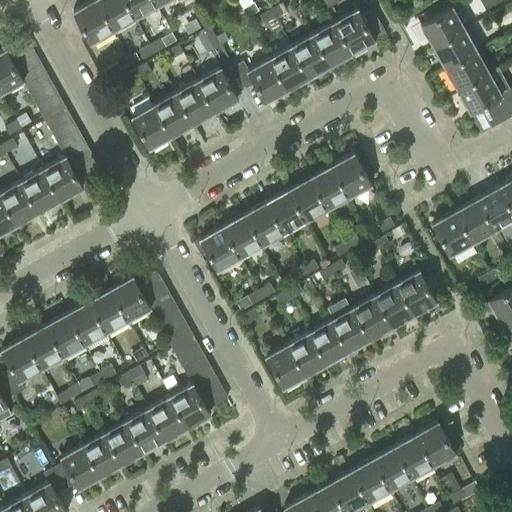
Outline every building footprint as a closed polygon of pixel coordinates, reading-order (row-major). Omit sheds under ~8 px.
[(112,29),(113,28),(97,0),(88,0),(74,8),(74,7),(72,8),(91,41),(92,40),(92,39),(112,28),(112,29)] [(97,0),(113,28),(114,28),(113,27),(133,16),(134,17),(135,16),(125,0),(97,0)] [(125,0),(135,16),(136,16),(135,15),(155,4),(155,5),(156,4),(153,0),(125,0)] [(242,7),(246,14),(257,8),(253,0),(242,7)] [(281,1),(270,7),(275,14),(286,8),(281,1)] [(431,43),(432,44),(465,26),(464,25),(463,25),(452,5),(453,5),(452,3),(419,22),(420,23),(421,23),(432,43),(431,43)] [(335,17),(333,18),(352,51),(353,50),(372,39),(373,39),(374,39),(356,5),(354,6),(355,7),(335,18),(335,17)] [(270,7),(260,13),(264,20),(275,14),(270,7)] [(333,19),(313,30),(313,29),(312,30),(330,63),(331,63),(331,62),(351,51),(352,51),(333,18),(333,19)] [(465,26),(432,44),(432,45),(433,45),(444,64),(443,65),(444,66),(477,47),(476,46),(476,47),(464,27),(465,27),(465,26)] [(291,42),(290,42),(309,75),(310,75),(309,74),(329,63),(329,64),(330,63),(312,30),(311,31),(292,42),(291,42)] [(160,36),(149,42),(153,50),(164,44),(160,36)] [(28,40),(8,52),(14,63),(35,52),(28,40)] [(138,48),(143,56),(153,50),(149,42),(138,48)] [(270,54),(269,54),(287,87),(288,87),(288,86),(307,75),(308,76),(309,75),(290,42),(289,43),(290,44),(270,55),(270,54)] [(178,43),(167,49),(171,56),(182,50),(178,43)] [(0,89),(1,91),(1,90),(21,79),(21,80),(22,79),(19,73),(14,63),(8,52),(4,46),(3,46),(3,47),(0,48),(0,89)] [(287,87),(269,54),(268,55),(268,56),(248,67),(248,66),(247,67),(236,47),(226,53),(232,64),(244,85),(254,80),(265,100),(266,99),(266,98),(286,87),(286,88),(287,87)] [(488,69),(477,49),(477,48),(477,47),(444,66),(444,67),(445,66),(456,86),(456,87),(489,69),(488,68),(488,69)] [(35,52),(14,63),(19,73),(41,62),(35,52)] [(105,67),(109,75),(121,68),(117,61),(105,67)] [(145,61),(134,67),(139,74),(150,68),(145,61)] [(41,62),(19,73),(22,79),(25,84),(46,72),(41,62)] [(234,91),(244,85),(232,64),(222,70),(219,64),(217,65),(218,66),(198,77),(197,76),(215,109),(216,109),(215,108),(235,97),(236,98),(237,97),(234,91)] [(501,91),(509,87),(497,65),(489,69),(456,87),(457,88),(468,108),(469,110),(479,104),(489,98),(500,92),(501,91)] [(134,67),(123,73),(128,81),(139,74),(134,67)] [(46,72),(25,84),(31,95),(52,83),(46,72)] [(176,88),(175,88),(193,121),(194,121),(194,120),(214,109),(214,110),(215,109),(197,76),(195,77),(196,78),(176,89),(176,88)] [(52,83),(31,95),(36,104),(57,92),(52,83)] [(511,113),(511,90),(510,86),(509,87),(501,91),(500,92),(511,113)] [(154,100),(153,100),(172,133),(173,133),(172,132),(192,121),(192,122),(193,121),(175,88),(174,89),(174,90),(155,101),(154,100)] [(57,92),(36,104),(42,113),(63,101),(57,92)] [(500,92),(489,98),(501,119),(511,113),(500,92)] [(489,98),(479,104),(491,125),(501,119),(489,98)] [(171,134),(172,133),(153,100),(152,101),(153,102),(133,113),(132,112),(131,113),(149,146),(151,145),(150,144),(170,133),(171,134)] [(66,106),(44,118),(50,129),(72,117),(66,106)] [(72,117),(50,129),(56,139),(77,128),(72,117)] [(4,124),(9,132),(20,126),(16,118),(4,124)] [(77,128),(56,139),(62,149),(83,137),(77,128)] [(12,137),(1,143),(5,151),(16,145),(12,137)] [(68,160),(89,148),(83,137),(62,149),(64,153),(68,160)] [(89,148),(68,160),(73,170),(95,158),(89,148)] [(331,161),(330,162),(348,195),(349,194),(348,193),(368,182),(369,183),(370,182),(352,149),(350,150),(351,151),(331,162),(331,161)] [(43,164),(42,165),(60,198),(61,197),(80,186),(81,186),(82,186),(79,180),(73,170),(68,160),(64,153),(62,153),(63,154),(43,165),(43,164)] [(95,158),(73,170),(79,180),(100,168),(95,158)] [(329,163),(309,174),(309,173),(308,174),(326,207),(327,206),(347,195),(348,195),(330,162),(329,162),(329,163)] [(21,177),(20,177),(39,210),(39,209),(59,198),(59,199),(60,198),(42,165),(41,165),(41,166),(22,177),(21,177)] [(287,185),(286,186),(305,219),(306,219),(305,218),(325,207),(326,207),(308,174),(307,174),(307,175),(288,186),(287,185)] [(498,183),(497,183),(511,210),(511,175),(498,183)] [(0,192),(17,222),(18,222),(17,221),(37,210),(38,211),(39,210),(20,177),(19,178),(20,178),(0,189),(0,192)] [(476,195),(475,195),(494,228),(495,228),(494,227),(511,216),(511,210),(497,183),(496,184),(477,195),(476,195)] [(266,198),(265,198),(283,231),(284,231),(284,230),(303,219),(304,220),(305,219),(286,186),(285,187),(286,187),(266,198)] [(0,230),(15,222),(16,223),(17,222),(0,192),(0,230)] [(454,207),(472,240),(473,240),(472,239),(492,228),(493,229),(494,228),(475,195),(474,196),(475,196),(455,208),(454,207)] [(244,210),(243,210),(261,243),(262,243),(262,242),(282,231),(282,232),(283,231),(265,198),(264,199),(244,211),(244,210)] [(471,241),(472,240),(454,207),(453,208),(453,209),(433,220),(433,219),(431,220),(450,253),(451,252),(451,251),(470,240),(471,241)] [(222,222),(221,222),(240,255),(241,255),(240,254),(260,243),(261,244),(261,243),(243,210),(242,211),(243,212),(223,223),(222,222)] [(377,221),(381,229),(394,222),(390,214),(377,221)] [(239,256),(240,255),(221,222),(220,223),(221,224),(201,235),(201,234),(199,235),(218,268),(219,267),(219,266),(238,255),(239,256)] [(355,233),(344,239),(349,247),(359,241),(355,233)] [(384,233),(373,240),(377,247),(388,241),(384,233)] [(333,245),(338,253),(349,247),(344,239),(333,245)] [(373,240),(362,246),(366,253),(377,247),(373,240)] [(312,257),(301,263),(305,271),(316,265),(312,257)] [(340,258),(329,264),(334,271),(345,265),(340,258)] [(357,262),(347,268),(356,284),(367,278),(357,262)] [(290,269),(295,277),(305,271),(301,263),(290,269)] [(499,263),(489,269),(493,276),(504,270),(499,263)] [(334,271),(329,264),(319,270),(323,277),(334,271)] [(155,267),(134,279),(140,289),(161,277),(155,267)] [(396,279),(395,279),(413,312),(415,312),(414,311),(434,300),(434,301),(436,300),(417,267),(416,268),(397,279),(396,279)] [(477,275),(482,283),(493,276),(489,269),(477,275)] [(110,285),(109,285),(128,318),(128,317),(148,306),(148,307),(149,306),(145,299),(140,289),(134,279),(131,273),(130,274),(130,275),(110,286),(110,285)] [(161,277),(140,289),(145,299),(166,287),(161,277)] [(375,291),(374,291),(392,324),(393,324),(393,323),(412,312),(413,313),(413,312),(395,279),(394,280),(395,281),(375,292),(375,291)] [(511,283),(503,289),(498,280),(483,288),(488,297),(487,298),(487,300),(488,299),(499,319),(498,319),(499,320),(511,312),(511,283)] [(268,282),(258,288),(262,295),(273,289),(268,282)] [(297,282),(286,288),(291,295),(302,289),(297,282)] [(88,297),(106,330),(107,330),(106,329),(126,318),(126,319),(128,318),(109,285),(108,286),(108,287),(89,298),(88,297)] [(166,287),(145,299),(149,306),(151,310),(173,298),(166,287)] [(247,293),(252,301),(262,295),(258,288),(247,293)] [(286,288),(275,294),(279,302),(291,295),(286,288)] [(353,303),(352,303),(370,336),(371,336),(371,335),(391,324),(391,325),(392,324),(374,291),(373,292),(373,293),(353,304),(353,303)] [(67,309),(66,309),(84,342),(85,342),(85,341),(104,330),(105,331),(106,330),(88,297),(86,298),(87,299),(67,310),(67,309)] [(173,298),(151,310),(157,320),(179,309),(173,298)] [(331,315),(330,316),(349,349),(350,348),(349,347),(369,336),(369,337),(370,336),(352,303),(351,304),(351,305),(332,316),(331,315)] [(254,306),(243,312),(247,320),(258,313),(254,306)] [(45,321),(44,321),(63,354),(63,353),(83,342),(83,343),(84,342),(66,309),(65,310),(65,311),(45,322),(45,321)] [(179,309),(157,320),(163,330),(184,318),(179,309)] [(511,312),(499,320),(500,321),(511,340),(511,341),(511,342),(511,341),(511,312)] [(310,327),(309,328),(327,361),(328,360),(328,359),(347,348),(348,349),(349,349),(330,316),(329,316),(330,317),(310,328),(310,327)] [(184,318),(163,330),(168,340),(190,328),(184,318)] [(23,333),(41,366),(42,366),(41,365),(61,354),(62,355),(63,354),(44,321),(43,322),(43,323),(24,334),(23,333)] [(288,339),(287,340),(305,373),(306,372),(306,371),(326,360),(326,361),(327,361),(309,328),(308,328),(308,329),(288,340),(288,339)] [(1,345),(0,346),(11,366),(2,371),(14,392),(24,387),(19,379),(20,378),(20,377),(39,366),(40,367),(41,366),(23,333),(21,334),(22,335),(2,346),(1,345)] [(193,334),(171,346),(177,355),(198,344),(193,334)] [(305,373),(287,340),(286,340),(287,341),(267,352),(266,351),(265,352),(283,385),(285,384),(284,383),(304,372),(305,373)] [(198,344),(177,355),(182,365),(204,354),(198,344)] [(132,351),(136,358),(147,352),(143,345),(132,351)] [(204,354),(182,365),(188,376),(209,364),(204,354)] [(111,363),(100,369),(104,376),(115,370),(111,363)] [(139,363),(128,369),(132,377),(143,371),(139,363)] [(209,364),(188,376),(191,380),(195,387),(216,375),(209,364)] [(89,375),(93,382),(104,376),(100,369),(89,375)] [(128,369),(118,375),(122,383),(132,377),(128,369)] [(0,406),(4,404),(5,405),(6,404),(3,398),(14,392),(2,371),(0,372),(0,406)] [(216,375),(195,387),(200,396),(221,385),(216,375)] [(170,392),(169,392),(187,425),(188,425),(188,424),(207,413),(208,414),(209,413),(206,407),(200,396),(195,387),(191,380),(190,381),(190,382),(170,393),(170,392)] [(221,385),(200,396),(206,407),(227,395),(221,385)] [(56,393),(60,401),(72,394),(67,387),(56,393)] [(96,388),(85,394),(89,401),(100,395),(96,388)] [(148,404),(166,437),(166,436),(186,425),(186,426),(187,425),(169,392),(168,393),(168,394),(149,405),(148,404)] [(85,394),(74,400),(79,407),(89,401),(85,394)] [(126,416),(144,449),(144,448),(164,437),(165,438),(166,437),(148,404),(146,405),(147,406),(127,417),(126,416)] [(105,428),(104,428),(122,461),(123,461),(123,460),(142,449),(143,450),(144,449),(126,416),(125,417),(125,418),(105,429),(105,428)] [(415,431),(414,430),(433,463),(433,462),(453,451),(453,452),(455,451),(436,418),(435,419),(435,420),(415,431)] [(83,440),(82,440),(101,473),(101,472),(121,461),(121,462),(122,461),(104,428),(103,429),(103,430),(83,441),(83,440)] [(393,442),(392,443),(411,476),(412,475),(411,474),(431,463),(431,464),(433,463),(414,430),(413,431),(413,432),(394,443),(393,442)] [(101,473),(82,440),(81,441),(82,442),(62,453),(61,452),(60,453),(63,459),(75,480),(78,486),(80,485),(79,484),(99,473),(100,474),(101,473)] [(372,454),(371,455),(389,488),(390,487),(390,486),(409,475),(410,476),(411,476),(392,443),(391,443),(392,444),(372,455),(372,454)] [(350,466),(349,467),(368,500),(368,499),(368,498),(388,487),(388,488),(389,488),(371,455),(370,455),(370,456),(350,467),(350,466)] [(6,456),(0,459),(0,468),(10,463),(6,456)] [(75,480),(63,459),(54,464),(66,485),(75,480)] [(66,485),(54,464),(43,470),(47,478),(48,478),(55,491),(66,485)] [(328,478),(327,479),(346,511),(347,511),(346,511),(366,500),(368,500),(349,467),(348,467),(348,468),(329,479),(328,478)] [(66,511),(55,491),(48,478),(47,478),(46,479),(47,480),(27,491),(26,490),(38,511),(62,511),(64,511),(65,511),(66,511)] [(307,491),(306,491),(317,511),(343,511),(344,511),(345,511),(346,511),(327,479),(326,480),(327,480),(307,491)] [(449,493),(454,501),(464,495),(460,487),(449,493)] [(5,502),(4,502),(9,511),(38,511),(26,490),(25,491),(25,492),(5,503),(5,502)] [(317,511),(306,491),(305,492),(285,504),(285,503),(283,504),(287,509),(281,511),(317,511)] [(438,499),(427,505),(431,511),(433,511),(443,507),(438,499)] [(0,511),(9,511),(4,502),(3,503),(3,504),(0,505),(0,511)]
